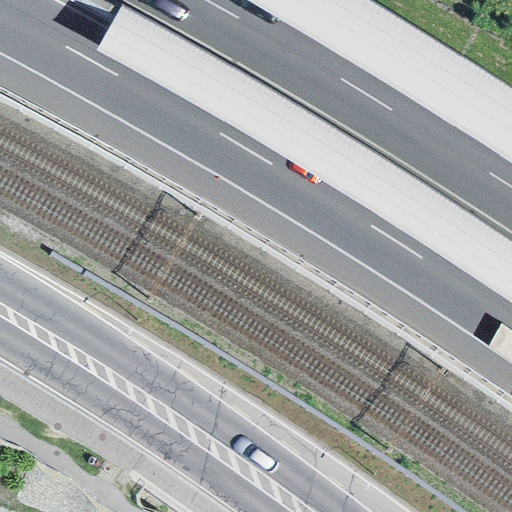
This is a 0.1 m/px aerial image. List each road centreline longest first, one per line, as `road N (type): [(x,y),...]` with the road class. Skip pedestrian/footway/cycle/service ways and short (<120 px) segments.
road 1 (motorway): [(0,13),(249,152),(511,320)]
road 2 (motorway): [(511,189),(201,0)]
road 3 (primary): [(298,511),(0,312)]
